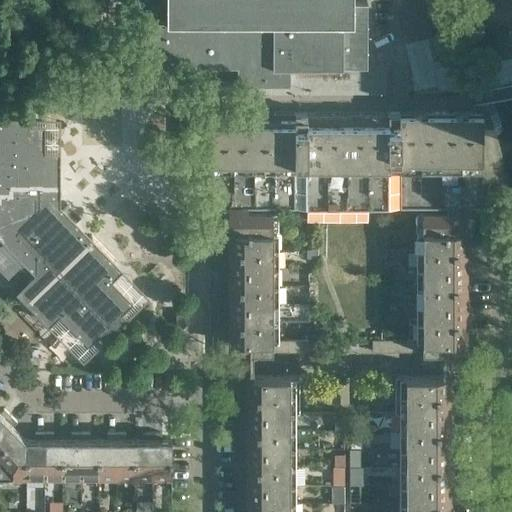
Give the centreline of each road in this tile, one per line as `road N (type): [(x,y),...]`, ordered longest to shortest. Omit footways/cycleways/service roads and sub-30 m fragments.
road 1 (residential): [(481,361),(202,361)]
road 2 (residential): [(202,401),(42,400),(0,361)]
road 3 (residential): [(481,361),(501,362),(492,208)]
road 4 (unclassified): [(511,66),(430,74),(409,0)]
road 5 (residential): [(481,511),(481,361)]
